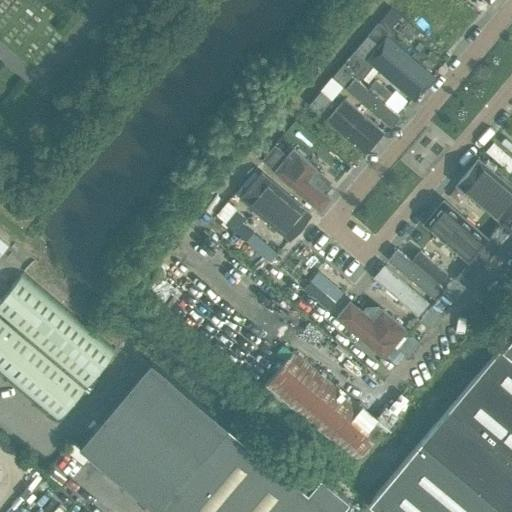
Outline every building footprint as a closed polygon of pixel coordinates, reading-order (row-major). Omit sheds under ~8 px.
[(464,0),(484,17),(497,0),(464,0)] [(365,58),(377,44),(367,35),(355,49),(365,58)] [(386,39),(368,60),(414,99),(432,78),(386,39)] [(342,85),(354,71),(344,63),(332,77),(342,85)] [(363,66),(345,88),(391,126),(409,105),(363,66)] [(331,98),(321,89),(309,104),(319,113),(331,98)] [(340,94),(322,115),(368,154),(386,133),(340,94)] [(511,137),(498,126),(480,147),(511,174),(511,137)] [(290,147),(272,169),(318,207),(336,186),(290,147)] [(511,191),(475,160),(457,182),(502,221),(511,209),(511,191)] [(260,177),(243,197),(288,237),(305,217),(260,177)] [(445,204),(429,224),(467,255),(483,236),(445,204)] [(499,244),(510,230),(500,222),(489,236),(499,244)] [(406,236),(388,257),(433,296),(451,274),(406,236)] [(382,263),(364,285),(410,323),(428,302),(382,263)] [(0,298),(0,372),(56,419),(114,350),(22,272),(0,298)] [(453,300),(465,286),(454,277),(443,291),(453,300)] [(359,291),(341,312),(387,351),(405,330),(359,291)] [(429,328),(441,313),(431,305),(419,319),(429,328)] [(406,355),(418,341),(408,332),(396,347),(406,355)] [(511,334),(501,348),(511,357),(511,334)] [(499,347),(451,403),(511,457),(511,357),(501,348),(499,347)] [(293,349),(261,388),(350,464),(383,424),(293,349)] [(159,507),(228,424),(150,359),(78,445),(156,511),(159,507)] [(511,511),(511,457),(451,403),(420,440),(507,511),(511,511)] [(291,511),(309,492),(228,424),(159,507),(164,511),(291,511)] [(507,511),(420,440),(368,502),(379,511),(507,511)]
